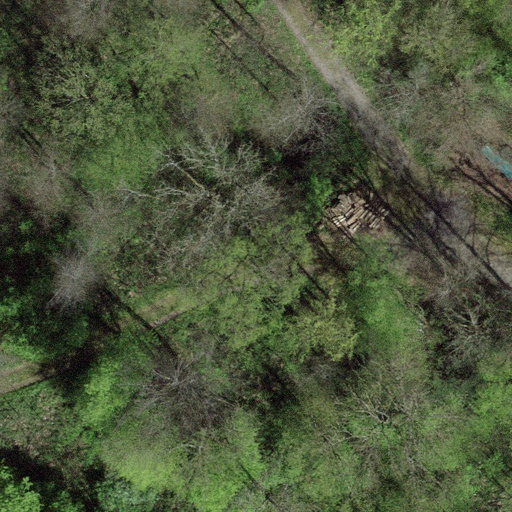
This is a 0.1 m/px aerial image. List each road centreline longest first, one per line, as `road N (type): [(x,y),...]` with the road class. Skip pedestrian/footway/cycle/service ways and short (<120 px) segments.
road 1 (track): [(416,217),(108,305),(0,353)]
road 2 (track): [(300,0),(416,217),(511,268)]
